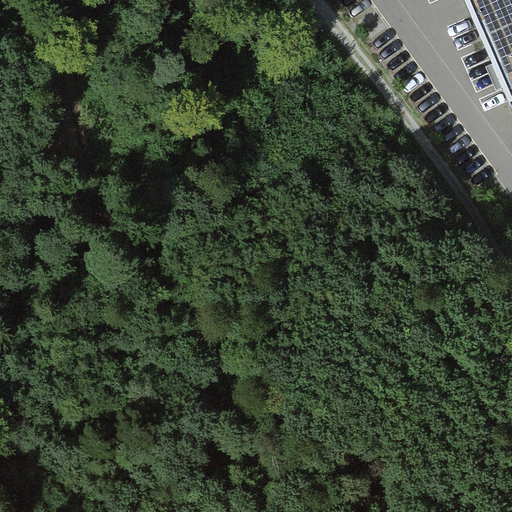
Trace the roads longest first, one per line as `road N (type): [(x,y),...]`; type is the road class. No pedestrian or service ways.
road 1 (track): [(268,511),(251,426),(196,302),(108,207),(75,149),(47,50),(11,0)]
road 2 (track): [(511,304),(497,251),(431,145),(302,0)]
